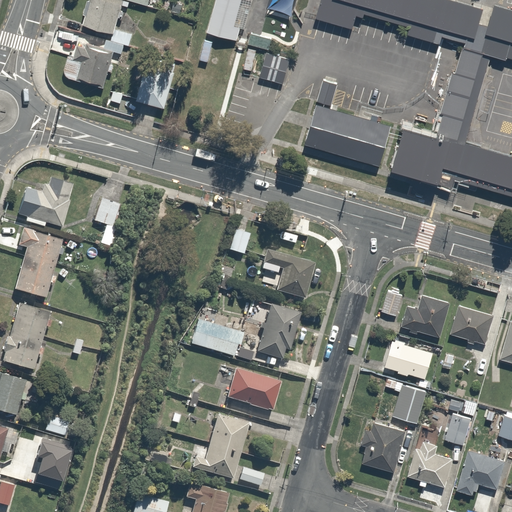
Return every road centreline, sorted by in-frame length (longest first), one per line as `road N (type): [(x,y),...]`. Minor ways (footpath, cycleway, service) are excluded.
road 1 (tertiary): [(375,221),(26,121)]
road 2 (residential): [(375,221),(299,491)]
road 3 (tertiary): [(511,261),(375,221)]
